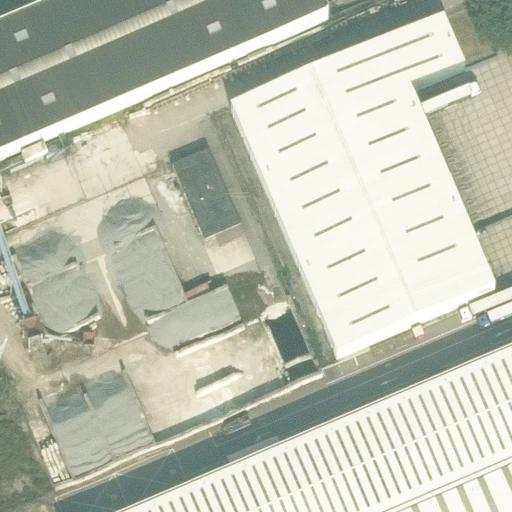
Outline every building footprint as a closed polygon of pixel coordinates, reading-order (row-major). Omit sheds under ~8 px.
[(328,24),(328,23),(328,22),(328,21),(319,0),(75,0),(0,32),(0,163),(326,25),(327,24),(328,24)] [(464,73),(443,24),(231,115),(337,362),(494,295),(409,97),(464,73)] [(241,230),(241,229),(209,154),(172,170),(204,245),(241,230)] [(187,303),(159,231),(111,250),(130,297),(139,293),(144,306),(139,308),(144,320),(187,303)] [(511,511),(511,357),(151,511),(511,511)]
